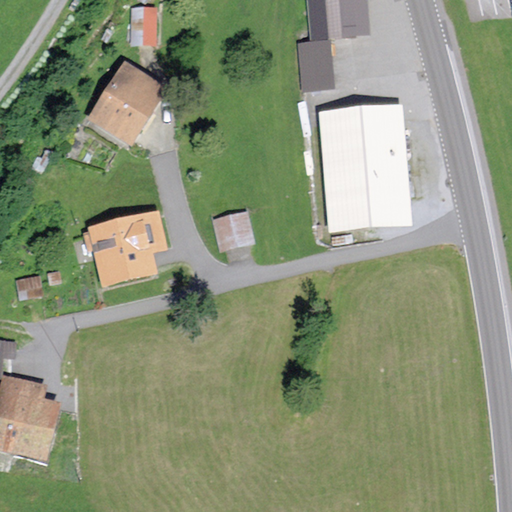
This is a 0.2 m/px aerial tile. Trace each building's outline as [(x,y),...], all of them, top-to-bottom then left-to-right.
[(361,32),(358,0),(315,0),(319,36),(361,32)] [(133,45),(153,45),(154,15),(134,14),(133,45)] [(337,47),(302,49),(305,93),(340,90),(337,47)] [(145,84),(148,80),(127,66),(116,84),(119,86),(98,121),(129,140),(159,93),(145,84)] [(332,126),(340,225),(400,220),(391,121),(332,126)] [(245,217),(216,224),(222,251),(251,244),(245,217)] [(107,280),(148,270),(144,251),(161,247),(155,222),(97,235),(107,280)] [(39,280),(17,283),(20,301),(42,297),(39,280)] [(17,351),(15,335),(2,338),(3,342),(0,342),(0,373),(9,372),(6,353),(17,351)] [(36,391),(9,384),(0,420),(0,445),(39,455),(49,412),(32,408),(36,391)]
